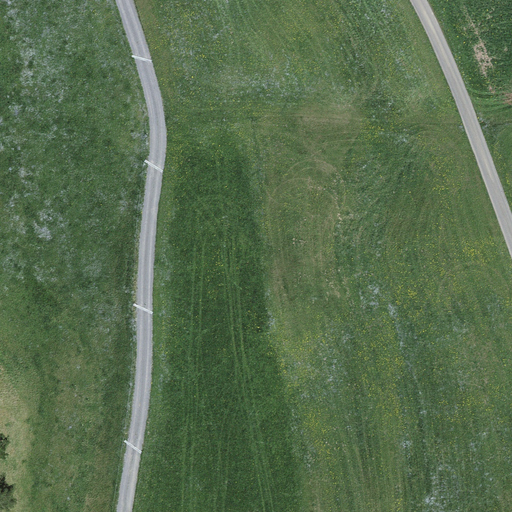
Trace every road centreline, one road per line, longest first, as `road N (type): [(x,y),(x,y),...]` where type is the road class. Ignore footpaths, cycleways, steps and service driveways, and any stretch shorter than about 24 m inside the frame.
road 1 (track): [(108,511),(134,405),(154,107),(119,0)]
road 2 (track): [(511,236),(413,0)]
